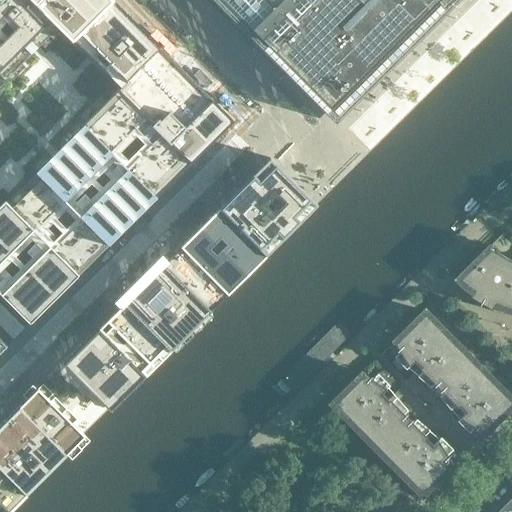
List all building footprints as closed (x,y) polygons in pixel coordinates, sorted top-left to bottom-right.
[(30,0),(0,0),(0,78),(3,75),(6,78),(58,27),(30,0)] [(113,0),(30,0),(192,162),(233,121),(113,0)] [(447,12),(459,0),(211,0),(228,16),(256,45),(251,50),(253,51),(258,46),(281,70),(279,73),(280,74),(283,71),(335,123),(447,12)] [(0,220),(4,216),(20,232),(141,111),(58,27),(6,78),(3,75),(0,71),(0,220)] [(117,89),(0,205),(0,292),(30,323),(191,163),(117,89)] [(264,161),(214,210),(259,255),(309,206),(264,161)] [(214,210),(176,248),(221,293),(259,255),(214,210)] [(176,248),(158,265),(203,311),(221,293),(176,248)] [(511,311),(511,261),(506,259),(497,252),(496,253),(487,248),(456,279),(464,287),(472,294),(470,297),(491,309),(493,306),(498,308),(504,310),(511,311)] [(158,265),(120,303),(166,348),(203,311),(158,265)] [(120,303),(60,363),(105,408),(166,348),(120,303)] [(511,406),(511,399),(482,369),(424,311),(393,342),(393,343),(394,343),(408,366),(413,361),(428,376),(427,376),(439,387),(450,399),(451,399),(465,413),(460,418),(483,433),(484,434),(511,406)] [(0,353),(15,339),(0,323),(0,353)] [(433,445),(418,431),(419,431),(396,407),(395,408),(381,393),(386,388),(363,374),(363,373),(362,372),(331,404),(422,496),(454,464),(453,463),(452,464),(438,440),(433,445)] [(34,390),(0,424),(0,511),(6,511),(81,438),(34,390)] [(511,511),(511,499),(503,509),(505,511),(511,511)]
